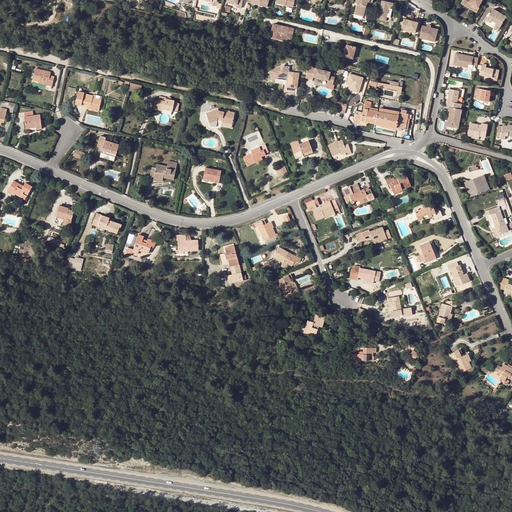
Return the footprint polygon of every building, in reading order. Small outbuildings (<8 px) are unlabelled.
[(228,0),(228,2),(238,4),(238,7),(243,8),(244,0),(228,0)] [(269,0),(258,0),(258,1),(258,5),(260,5),(259,10),(267,12),(269,0)] [(355,13),(364,15),(367,0),(356,0),(356,1),(358,1),(355,13)] [(379,15),(388,17),(388,16),(390,9),(393,9),(395,3),(385,1),(385,3),(382,2),(379,15)] [(232,7),(237,8),(238,7),(238,4),(228,2),(226,12),(231,13),(232,7)] [(476,12),(480,6),(477,5),(476,7),(468,3),(466,6),(476,12)] [(490,22),(491,20),(495,23),(495,24),(500,27),(506,17),(493,9),(486,20),(490,22)] [(409,32),(409,30),(417,32),(419,23),(406,19),(402,30),(409,32)] [(273,23),(269,39),(280,42),(281,36),(289,38),(292,28),(273,23)] [(439,31),(432,29),(428,28),(424,27),(421,36),(430,38),(429,41),(437,43),(439,31)] [(289,38),(281,36),(280,42),(282,42),(283,39),(291,41),(294,29),(292,28),(289,38)] [(354,59),(357,47),(348,44),(345,56),(354,59)] [(470,64),(477,66),(479,57),(457,53),(455,65),(469,68),(470,64)] [(499,69),(486,66),(486,64),(483,63),(481,73),(492,76),(492,78),(497,79),(499,69)] [(300,73),(290,72),(290,66),(287,66),(286,64),(273,70),(271,70),(275,80),(283,77),(289,77),(286,93),(297,94),(300,73)] [(39,81),(48,83),(48,85),(47,87),(51,88),(54,78),(50,77),(50,75),(51,72),(35,68),(33,80),(39,81)] [(314,78),(329,81),(328,84),(333,86),(335,79),(329,77),(330,73),(316,69),(315,72),(308,70),(306,79),(313,80),(314,78)] [(364,76),(349,73),(346,84),(349,85),(348,90),(360,93),(364,76)] [(130,90),(140,92),(141,84),(132,82),(130,90)] [(390,85),(378,82),(377,86),(401,91),(402,87),(399,86),(390,85)] [(477,87),(475,98),(488,100),(490,89),(477,87)] [(451,88),(448,105),(450,106),(462,108),(463,103),(460,103),(462,90),(451,88)] [(88,104),(100,106),(101,99),(93,97),(93,95),(84,93),(84,92),(78,91),(75,104),(81,105),(82,102),(88,104)] [(159,100),(155,99),(153,109),(158,110),(158,108),(171,111),(172,109),(173,106),(174,100),(166,98),(166,97),(160,96),(159,100)] [(335,103),(332,111),(341,113),(345,114),(347,104),(343,103),(343,105),(335,103)] [(463,108),(462,108),(450,106),(450,110),(451,110),(448,125),(459,127),(463,108)] [(359,122),(360,120),(380,124),(402,128),(406,129),(406,128),(408,118),(409,114),(407,113),(407,111),(402,109),(402,112),(380,108),(380,111),(370,110),(364,108),(363,112),(356,111),(354,121),(359,122)] [(218,117),(223,118),(222,120),(222,122),(232,124),(234,112),(224,110),(224,111),(219,111),(218,109),(207,112),(210,122),(217,120),(217,119),(218,117)] [(36,125),(36,127),(36,129),(41,128),(39,114),(33,115),(33,111),(24,112),(26,126),(36,125)] [(471,122),(468,135),(473,136),(473,133),(480,135),(486,136),(489,123),(483,122),(483,125),(471,122)] [(510,126),(509,125),(504,124),(504,126),(500,125),(497,137),(506,139),(507,135),(511,135),(511,124),(510,126)] [(105,140),(106,137),(100,135),(98,142),(104,144),(102,147),(101,152),(115,156),(119,144),(105,140)] [(298,140),(291,143),(295,153),(302,151),(303,155),(312,152),(308,140),(299,144),(298,140)] [(338,141),(335,142),(328,145),(332,156),(341,153),(345,151),(345,153),(347,152),(348,154),(352,153),(348,144),(344,145),(342,140),(338,141)] [(244,156),(248,165),(256,162),(255,159),(261,157),(266,155),(265,153),(268,152),(265,144),(264,141),(258,144),(259,147),(251,150),(252,153),(244,156)] [(169,170),(166,170),(155,168),(152,167),(150,176),(154,177),(163,178),(163,177),(173,179),(177,162),(168,160),(168,163),(170,164),(169,170)] [(283,166),(275,169),(278,177),(286,173),(283,166)] [(221,170),(206,167),(203,178),(215,180),(214,182),(219,183),(221,170)] [(481,176),(487,190),(490,189),(484,174),(481,176)] [(393,193),(402,189),(407,188),(405,185),(409,183),(406,175),(395,179),(394,177),(386,180),(387,185),(390,184),(393,193)] [(487,190),(481,176),(467,181),(473,195),(487,190)] [(22,194),(26,196),(32,186),(26,182),(24,185),(23,187),(17,184),(18,182),(14,180),(8,190),(13,193),(14,191),(21,195),(22,194)] [(473,195),(467,181),(465,182),(470,196),(473,195)] [(345,197),(347,203),(351,202),(352,203),(353,203),(354,201),(367,195),(369,200),(374,198),(371,189),(370,189),(367,190),(366,188),(361,190),(358,185),(351,188),(351,186),(343,189),(346,197),(345,197)] [(14,191),(13,193),(12,194),(15,195),(15,194),(24,200),(26,196),(22,194),(21,195),(14,191)] [(338,210),(339,209),(335,199),(330,200),(330,201),(331,202),(326,204),(325,202),(319,204),(317,198),(305,203),(309,211),(312,209),(317,220),(325,217),(323,213),(328,211),(329,213),(334,211),(338,210)] [(427,214),(428,216),(428,217),(432,216),(434,219),(442,216),(440,211),(435,213),(432,204),(415,211),(418,218),(427,214)] [(56,216),(57,216),(65,219),(63,224),(63,225),(70,227),(74,211),(68,209),(68,208),(59,205),(56,216)] [(495,227),(493,228),(493,229),(495,235),(509,230),(506,223),(505,223),(504,219),(503,217),(502,214),(499,206),(486,211),(488,215),(491,214),(495,227)] [(108,222),(109,219),(110,217),(97,213),(92,224),(97,226),(105,229),(117,233),(119,227),(108,222)] [(492,229),(493,229),(493,228),(495,227),(491,214),(488,215),(487,215),(492,229)] [(254,224),(256,228),(258,227),(262,235),(265,243),(274,239),(275,240),(276,240),(276,238),(278,237),(277,233),(275,234),(272,228),(270,222),(266,224),(264,225),(262,221),(254,224)] [(365,237),(371,235),(372,236),(374,244),(381,241),(379,238),(385,236),(386,239),(391,237),(388,229),(384,231),(382,226),(370,231),(369,229),(356,235),(358,241),(366,239),(365,237)] [(131,254),(132,252),(133,250),(138,252),(139,250),(148,254),(151,246),(154,247),(156,241),(148,238),(147,240),(146,242),(142,240),(143,238),(144,236),(139,234),(133,249),(128,247),(126,252),(131,254)] [(178,235),(178,236),(178,241),(178,250),(188,250),(188,251),(198,251),(198,239),(192,240),(186,240),(186,235),(178,235)] [(425,260),(425,259),(435,256),(429,241),(419,245),(423,254),(418,256),(420,262),(425,260)] [(226,252),(227,255),(225,255),(226,259),(228,259),(229,264),(230,267),(239,265),(234,245),(225,248),(226,252)] [(298,262),(300,262),(301,260),(297,257),(296,259),(292,256),(291,257),(290,256),(291,254),(282,249),(279,247),(273,257),(283,262),(281,264),(286,266),(288,263),(292,265),(295,260),(298,262)] [(297,257),(301,260),(304,254),(298,252),(296,257),(291,254),(290,256),(291,257),(292,256),(296,259),(297,257)] [(226,259),(225,255),(220,257),(222,265),(229,264),(228,259),(226,259)] [(67,266),(80,269),(83,259),(76,258),(76,259),(72,259),(69,258),(67,266)] [(456,280),(455,281),(454,281),(456,286),(470,281),(467,273),(464,274),(461,264),(459,265),(457,261),(448,265),(449,269),(450,269),(452,268),(456,280)] [(232,275),(241,272),(239,265),(230,267),(232,275)] [(358,280),(358,277),(363,278),(374,281),(374,280),(377,281),(378,274),(375,273),(376,271),(360,267),(360,266),(355,265),(353,267),(353,269),(352,269),(350,278),(358,280)] [(229,284),(243,280),(241,272),(232,275),(228,276),(229,284)] [(290,279),(292,278),(291,275),(273,282),(280,298),(295,291),(290,279)] [(292,278),(290,279),(295,291),(298,290),(295,282),(293,282),(292,278)] [(511,284),(508,283),(509,280),(505,278),(501,287),(505,289),(504,292),(511,295),(511,284)] [(388,298),(389,302),(391,302),(393,308),(390,309),(391,317),(402,315),(399,296),(388,298)] [(448,319),(450,313),(452,306),(457,307),(458,302),(451,300),(450,302),(447,301),(446,304),(442,303),(437,321),(444,323),(446,318),(448,319)] [(315,336),(319,325),(322,327),(325,317),(315,314),(313,321),(308,320),(304,332),(315,336)] [(376,348),(363,348),(363,351),(363,354),(359,354),(356,354),(356,360),(358,360),(361,360),(361,362),(366,362),(366,360),(369,360),(369,356),(373,356),(373,352),(376,352),(376,348)] [(414,361),(419,354),(413,350),(408,357),(414,361)] [(455,359),(461,372),(472,367),(470,364),(469,361),(471,360),(468,354),(462,356),(462,354),(460,350),(451,354),(453,360),(455,359)] [(511,367),(508,366),(504,363),(502,367),(498,372),(502,374),(500,379),(505,381),(507,377),(511,379),(511,367)]
